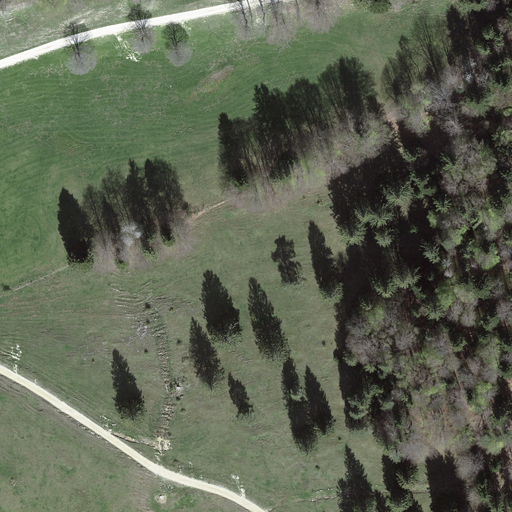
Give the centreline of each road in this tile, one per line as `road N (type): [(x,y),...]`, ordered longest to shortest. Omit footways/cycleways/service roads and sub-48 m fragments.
road 1 (track): [(258,511),(146,463),(0,370)]
road 2 (track): [(266,0),(123,26),(0,63)]
